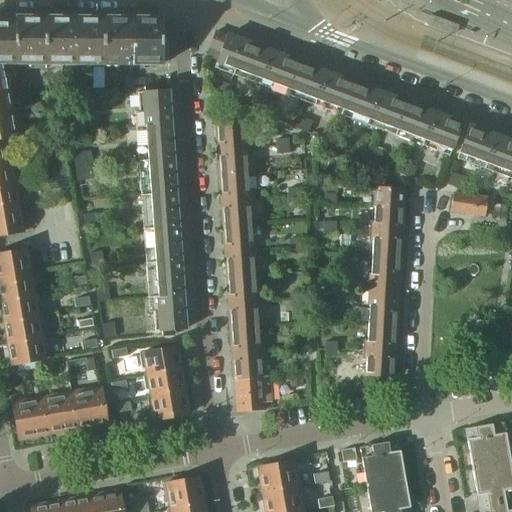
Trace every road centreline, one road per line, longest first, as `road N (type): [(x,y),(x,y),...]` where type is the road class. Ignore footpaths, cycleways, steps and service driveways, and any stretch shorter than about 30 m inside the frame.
road 1 (residential): [(175,0),(214,451)]
road 2 (residential): [(421,416),(428,195)]
road 3 (residential): [(214,451),(421,416)]
road 4 (residential): [(9,487),(214,451)]
road 5 (residential): [(323,31),(511,102)]
